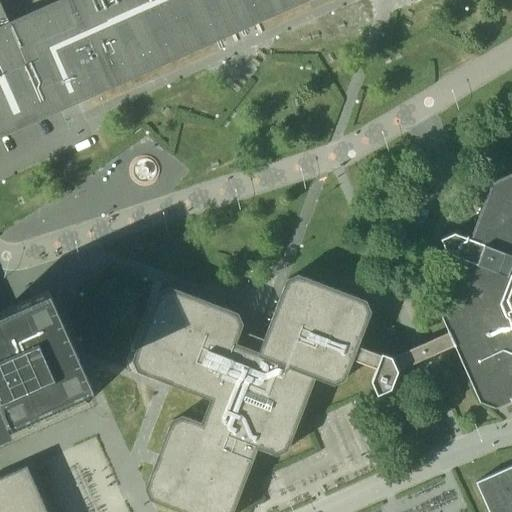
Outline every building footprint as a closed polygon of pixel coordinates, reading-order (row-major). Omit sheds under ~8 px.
[(0,0),(0,136),(77,102),(307,0),(0,0)] [(140,339),(132,360),(137,371),(159,379),(159,378),(211,398),(202,422),(182,415),(172,420),(146,487),(150,499),(185,511),(232,511),(258,447),(269,452),(277,455),(288,450),(291,442),(315,376),(335,383),(346,378),(353,358),(376,367),(371,381),(377,394),(378,394),(392,388),(398,370),(418,362),(427,358),(454,346),(466,373),(467,374),(468,374),(480,401),(496,407),(510,401),(511,399),(511,398),(511,170),(490,180),(471,229),(468,236),(453,231),(439,237),(446,252),(461,258),(439,314),(447,331),(421,342),(412,346),(411,346),(390,355),(380,352),(357,344),(370,310),(366,299),(298,274),(287,278),(259,350),(236,342),(243,323),(238,312),(170,286),(159,291),(141,338),(140,338),(140,339)] [(398,207),(390,188),(380,192),(389,211),(398,207)] [(0,511),(48,511),(26,462),(0,473),(0,442),(12,437),(7,427),(17,422),(96,387),(52,290),(39,296),(0,312),(0,511)] [(511,511),(511,464),(475,481),(489,511),(511,511)]
